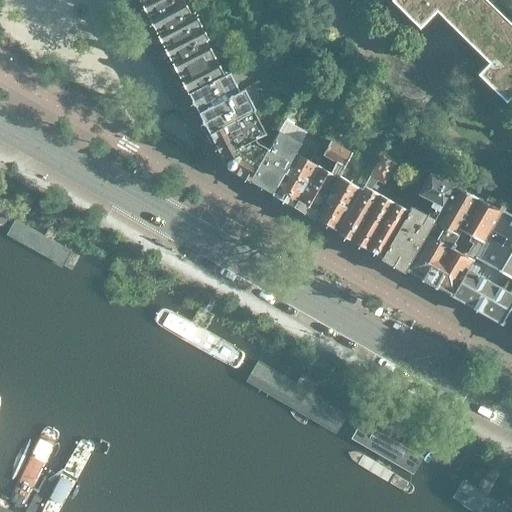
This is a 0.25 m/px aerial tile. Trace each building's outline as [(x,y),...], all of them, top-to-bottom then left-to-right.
[(140,0),(139,1),(143,8),(147,16),(148,16),(179,0),(140,0)] [(182,0),(179,0),(148,16),(152,25),(156,32),(190,14),(182,0)] [(390,0),(419,28),(434,13),(436,11),(444,18),(443,19),(461,37),(488,63),(477,74),(505,102),(511,95),(511,26),(491,6),(484,0),(461,0),(460,1),(459,0),(390,0)] [(190,14),(156,32),(159,38),(162,45),(163,45),(201,26),(194,12),(190,14)] [(201,26),(163,45),(166,52),(169,58),(206,40),(208,39),(201,26)] [(323,39),(304,58),(320,74),(324,69),(338,83),(334,87),(380,133),(398,113),(393,108),(388,103),(378,94),(373,89),(364,79),(357,72),(349,64),(343,59),(334,49),(329,45),(323,39)] [(206,40),(169,58),(175,68),(179,76),(215,58),(206,40)] [(215,58),(179,76),(194,104),(209,133),(253,111),(255,110),(244,89),(239,92),(234,82),(229,72),(224,75),(215,58)] [(287,67),(285,68),(296,89),(315,79),(304,58),(297,62),(293,64),(287,67)] [(285,68),(273,74),(284,95),(296,89),(285,68)] [(209,133),(209,134),(209,135),(212,140),(213,142),(223,162),(226,168),(231,171),(232,171),(236,174),(237,174),(248,180),(249,181),(250,180),(250,181),(268,149),(256,142),(255,139),(265,134),(253,111),(209,133)] [(268,149),(250,181),(254,183),(257,185),(267,191),(271,193),(272,193),(295,153),(294,153),(299,144),(278,132),(275,137),(268,149)] [(330,141),(322,155),(335,162),(329,173),(338,178),(339,176),(352,153),(330,141)] [(295,153),(272,193),(272,194),(280,198),(286,202),(294,206),(316,166),(295,153)] [(381,155),(364,186),(370,189),(377,181),(384,185),(396,163),(381,155)] [(316,166),(294,206),(306,214),(313,218),(315,219),(338,178),(329,173),(316,166)] [(429,173),(418,194),(432,202),(429,207),(438,212),(453,185),(429,173)] [(338,178),(315,219),(320,221),(332,229),(335,231),(337,231),(362,190),(339,176),(338,178)] [(433,219),(406,269),(422,278),(422,280),(430,284),(477,197),(453,185),(438,212),(433,219)] [(362,190),(337,231),(337,232),(347,237),(351,239),(352,240),(378,194),(370,189),(364,186),(362,190)] [(378,194),(352,240),(361,245),(366,247),(392,202),(378,194)] [(477,197),(430,284),(435,287),(435,286),(501,323),(511,303),(511,215),(507,212),(503,210),(502,210),(503,207),(499,205),(497,208),(477,197)] [(392,202),(366,247),(366,248),(367,248),(371,250),(377,254),(382,257),(408,211),(392,202)] [(0,225),(1,226),(2,225),(4,225),(5,224),(6,223),(7,222),(8,220),(9,219),(9,217),(9,216),(8,214),(8,213),(7,211),(0,206),(0,225)] [(408,211),(382,257),(383,257),(387,260),(396,265),(405,270),(406,269),(433,219),(411,207),(408,211)] [(16,218),(6,234),(62,268),(72,251),(16,218)] [(77,257),(68,272),(131,310),(140,295),(77,257)] [(159,325),(160,326),(237,370),(238,370),(239,370),(240,370),(241,369),(242,368),(248,358),(249,357),(249,356),(248,355),(248,354),(247,353),(246,352),(169,309),(168,308),(166,308),(165,308),(164,308),(163,309),(162,310),(157,318),(157,319),(157,320),(157,322),(157,323),(158,324),(159,325)] [(248,380),(336,435),(348,415),(260,360),(248,380)] [(361,421),(351,439),(415,476),(426,458),(361,421)] [(20,511),(21,511),(52,457),(35,447),(4,503),(20,511)] [(60,511),(82,474),(64,464),(37,511),(60,511)] [(511,511),(511,507),(467,482),(458,497),(484,511),(511,511)]
